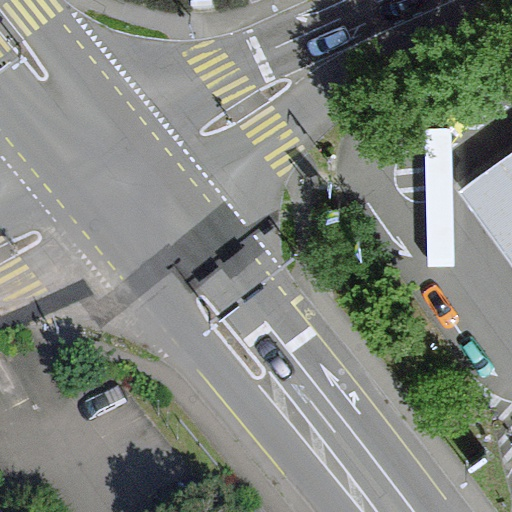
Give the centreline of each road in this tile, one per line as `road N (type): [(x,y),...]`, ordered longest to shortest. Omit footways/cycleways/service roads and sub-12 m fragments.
road 1 (primary): [(382,511),(124,177)]
road 2 (unclassified): [(124,177),(280,81),(435,0)]
road 3 (primary): [(124,177),(0,25)]
road 4 (residential): [(0,254),(124,177)]
